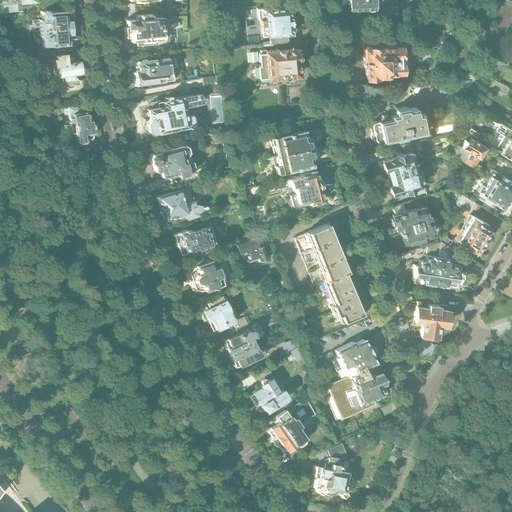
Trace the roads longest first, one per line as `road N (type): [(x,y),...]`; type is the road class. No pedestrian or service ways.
road 1 (residential): [(92,0),(105,118),(143,251),(223,415),(299,511)]
road 2 (residential): [(421,413),(341,145),(319,0)]
road 3 (residential): [(421,413),(511,245)]
road 4 (tertiary): [(95,511),(0,383)]
